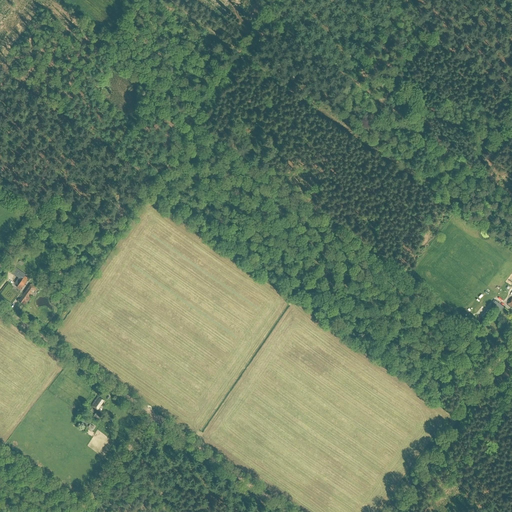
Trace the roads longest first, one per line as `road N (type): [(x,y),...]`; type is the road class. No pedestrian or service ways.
road 1 (track): [(389,511),(511,340)]
road 2 (track): [(152,177),(45,338)]
road 3 (track): [(3,72),(152,177)]
road 4 (track): [(153,415),(288,511)]
road 5 (unclassified): [(0,306),(115,388)]
road 6 (track): [(79,511),(153,415)]
